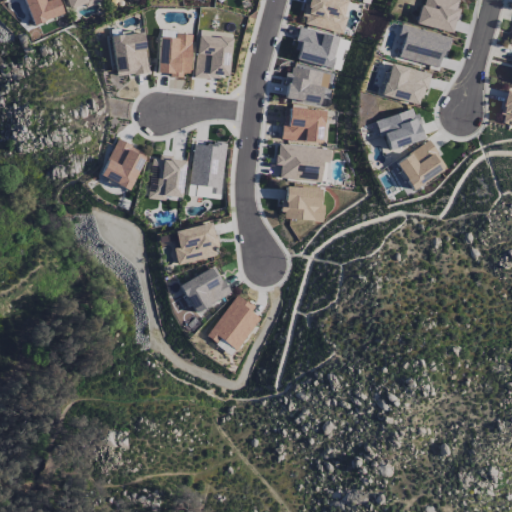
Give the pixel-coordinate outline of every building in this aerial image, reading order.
[(22,0),(32,24),(62,13),(56,0),(22,0)] [(64,0),(69,11),(99,0),(64,0)] [(345,0),(305,0),(300,24),(342,32),(346,17),(342,16),(345,0)] [(450,33),(457,7),(454,7),(455,0),(420,0),(415,23),(450,33)] [(449,37),(400,23),(396,35),(402,37),(397,57),(436,67),(441,49),(446,50),(449,37)] [(292,57),(329,67),(337,37),(300,27),(292,57)] [(147,71),(141,31),(109,36),(116,76),(147,71)] [(190,32),(158,31),(156,74),(188,75),(190,32)] [(192,75),(225,79),(230,38),(197,34),(192,75)] [(427,72),(388,63),(380,95),(419,105),(427,72)] [(283,98),(319,103),(321,86),(327,86),(329,72),(287,67),(283,98)] [(511,91),(508,90),(501,123),(511,125),(511,91)] [(319,143),(324,111),(288,106),(287,114),(282,114),(279,138),(319,143)] [(373,119),(378,137),(383,136),(387,149),(422,139),(413,108),(373,119)] [(128,189),(145,152),(115,139),(98,175),(128,189)] [(434,154),(436,153),(429,141),(394,159),(410,188),(443,171),(434,154)] [(186,195),(219,198),(224,145),(192,142),(186,195)] [(279,165),(278,177),(325,182),(328,148),(276,143),(274,164),(279,165)] [(184,159),(150,155),(145,198),(164,200),(164,195),(179,197),(184,159)] [(281,218),(321,220),(322,206),(318,206),(319,187),(282,186),(281,218)] [(176,264),(217,254),(209,221),(172,230),(174,239),(170,240),(176,264)] [(229,293),(213,265),(178,284),(193,312),(229,293)] [(249,311),(252,306),(234,293),(204,336),(231,355),(258,317),(249,311)]
